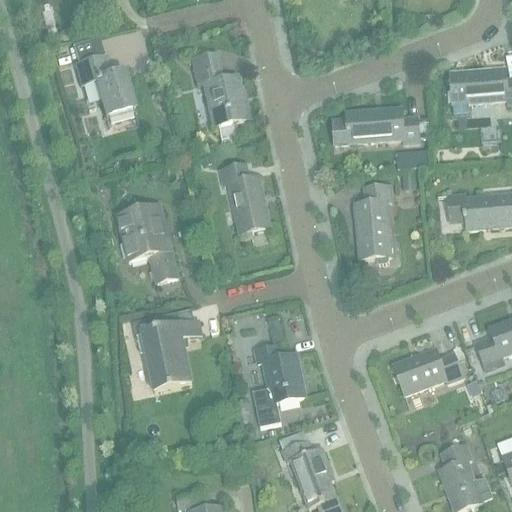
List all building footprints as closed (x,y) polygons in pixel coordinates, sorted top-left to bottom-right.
[(203,86),(212,128),(245,121),(236,78),(221,81),(216,55),(192,60),(198,87),(203,86)] [(106,119),(134,111),(124,75),(112,78),(106,59),(76,67),(81,87),(96,83),(106,119)] [(505,73),(450,77),(453,116),(468,115),(467,107),(507,104),(507,109),(511,108),(511,81),(506,82),(505,73)] [(346,122),(332,123),(334,148),(338,148),(348,147),(403,143),(403,147),(419,146),(417,121),(402,122),(401,112),(346,116),(346,122)] [(428,155),(412,156),(414,171),(429,170),(428,155)] [(240,238),(270,231),(259,180),(250,182),(246,167),(220,173),(224,189),(229,188),(240,238)] [(360,263),(376,261),(376,265),(379,267),(386,267),(388,264),(388,260),(390,260),(386,206),(390,205),(389,189),(364,191),(365,206),(355,207),(360,263)] [(511,197),(465,203),(465,198),(448,199),(450,221),(464,220),(464,224),(466,224),(467,233),(511,228),(511,197)] [(156,287),(178,281),(159,209),(117,220),(128,266),(149,261),(156,287)] [(166,318),(132,326),(136,344),(143,343),(151,382),(154,396),(168,393),(191,387),(181,343),(201,338),(198,325),(169,331),(166,318)] [(500,359),(511,355),(511,323),(489,332),(493,341),(475,347),(486,375),(504,368),(500,359)] [(276,406),(305,400),(296,357),(280,360),(277,348),(255,353),(257,366),(263,364),(269,392),(253,396),(260,431),(280,426),(276,406)] [(448,387),(462,381),(453,357),(439,362),(435,352),(392,368),(403,398),(446,382),(448,387)] [(308,511),(321,507),(323,511),(344,511),(340,499),(336,500),(330,485),(334,483),(322,452),(313,456),(309,444),(282,454),(287,466),(291,465),(308,511)] [(484,483),(473,483),(466,465),(470,463),(465,448),(441,457),(446,471),(439,474),(453,511),(464,511),(492,502),(484,483)] [(511,488),(511,455),(501,459),(511,488)] [(212,511),(204,511),(202,495),(176,499),(178,511),(185,511),(190,511),(222,511),(223,510),(212,511)]
